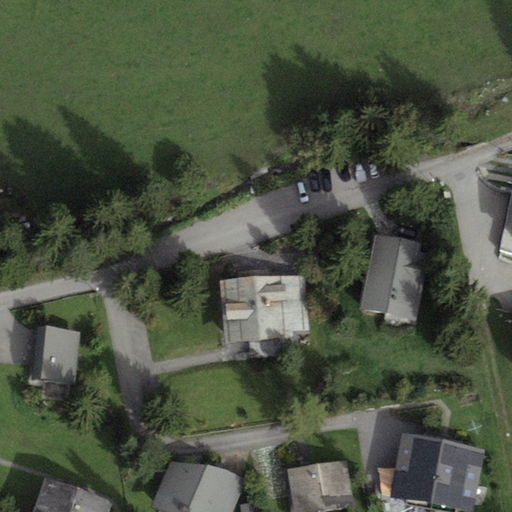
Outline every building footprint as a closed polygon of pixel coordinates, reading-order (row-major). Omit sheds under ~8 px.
[(427,243),(375,235),(363,309),(414,318),(427,243)] [(305,276),(220,281),(224,341),(294,337),(293,331),(308,330),(305,276)] [(81,331),(47,326),(39,379),(73,384),(81,331)] [(483,449),(402,434),(391,497),(472,511),(483,449)] [(346,461),(288,469),(294,511),(304,511),(352,505),(346,461)] [(209,464),(171,462),(151,507),(162,511),(230,511),(244,479),(209,464)] [(107,511),(112,500),(44,478),(32,511),(107,511)]
